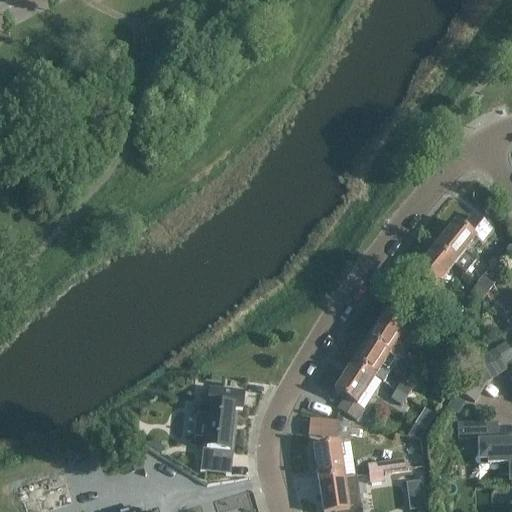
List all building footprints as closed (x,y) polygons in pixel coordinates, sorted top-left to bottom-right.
[(434,251),(463,275),(474,261),(465,253),(475,241),(481,246),(493,232),(473,215),(461,229),(455,224),(434,251)] [(456,284),(463,275),(434,251),(413,277),(422,285),(414,294),(432,308),(440,298),(433,293),(446,276),(456,284)] [(487,294),(492,287),(483,279),(477,286),(487,294)] [(482,300),(487,294),(477,286),(472,293),(482,300)] [(511,296),(498,305),(505,316),(511,311),(511,296)] [(366,341),(397,362),(408,344),(399,339),(406,328),(384,313),(366,341)] [(382,385),(397,362),(366,341),(351,365),(373,379),(382,385)] [(499,359),(510,352),(505,344),(494,351),(499,359)] [(483,358),(496,377),(506,370),(504,366),(499,359),(494,351),(483,358)] [(504,366),(511,360),(511,355),(510,352),(499,359),(504,366)] [(487,383),(496,377),(483,358),(469,368),(487,383)] [(420,377),(425,369),(414,362),(409,370),(420,377)] [(355,407),(373,379),(351,365),(333,393),(343,400),(336,410),(356,422),(363,412),(355,407)] [(480,394),(487,383),(469,368),(461,381),(480,394)] [(473,404),(480,394),(461,381),(454,391),(473,404)] [(400,385),(395,392),(406,399),(411,392),(400,385)] [(241,410),(243,394),(209,390),(201,451),(228,454),(233,409),(241,410)] [(401,407),(406,399),(395,392),(390,400),(401,407)] [(511,444),(498,445),(498,438),(497,422),(457,424),(458,440),(478,439),(479,468),(497,468),(498,477),(509,476),(509,484),(509,488),(511,488),(511,444)] [(317,483),(343,480),(338,446),(313,450),(317,483)] [(367,467),(369,476),(382,474),(380,465),(367,467)] [(383,483),(382,474),(369,476),(370,485),(383,483)] [(347,511),(343,480),(317,483),(321,511),(356,511),(353,511),(347,511)]
